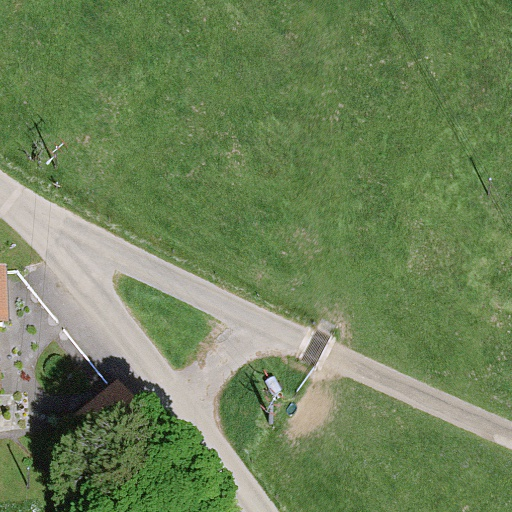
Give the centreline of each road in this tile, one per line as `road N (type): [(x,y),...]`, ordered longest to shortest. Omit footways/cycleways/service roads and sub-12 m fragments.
road 1 (unclassified): [(511,433),(268,327)]
road 2 (unclassified): [(268,327),(44,221)]
road 3 (residential): [(187,420),(98,311),(44,221)]
road 4 (residential): [(187,420),(220,365),(268,327)]
